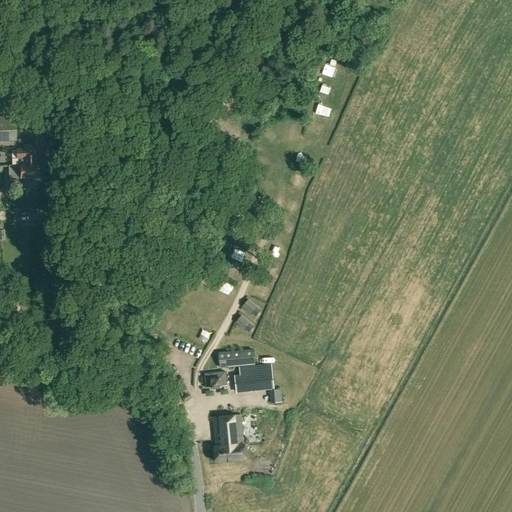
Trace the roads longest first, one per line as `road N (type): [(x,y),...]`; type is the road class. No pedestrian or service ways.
road 1 (tertiary): [(200,511),(184,424),(164,386),(82,318),(62,289),(52,0)]
road 2 (track): [(82,318),(295,0)]
